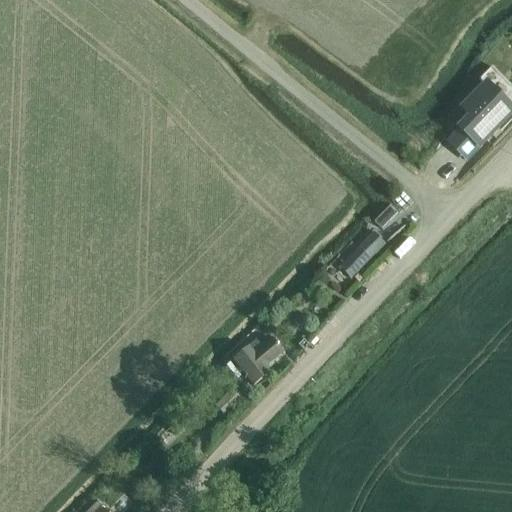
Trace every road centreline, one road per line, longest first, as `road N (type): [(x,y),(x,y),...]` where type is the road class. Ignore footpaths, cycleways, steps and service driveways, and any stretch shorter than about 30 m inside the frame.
road 1 (unclassified): [(199,478),(449,218)]
road 2 (residential): [(449,218),(184,0)]
